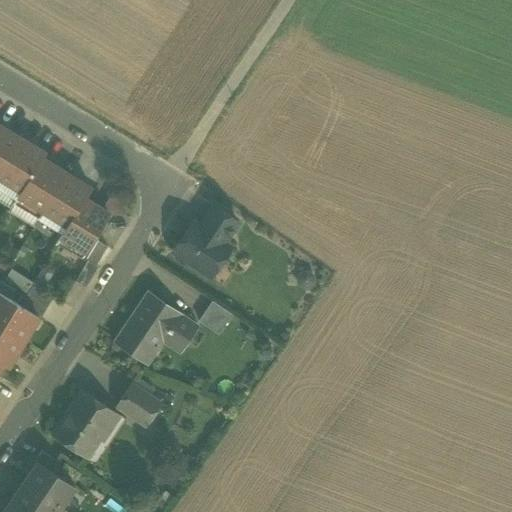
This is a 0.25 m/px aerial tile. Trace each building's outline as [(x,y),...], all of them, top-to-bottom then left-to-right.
[(0,171),(20,139),(0,126),(0,171)] [(41,159),(44,154),(20,139),(0,171),(0,186),(18,197),(41,159)] [(39,217),(66,173),(41,159),(18,197),(15,202),(39,217)] [(84,199),(90,188),(66,173),(39,217),(64,232),(84,199)] [(109,214),(84,199),(64,232),(57,242),(73,252),(75,249),(84,255),(109,214)] [(199,226),(224,243),(238,223),(213,206),(199,226)] [(186,262),(210,277),(230,247),(224,243),(199,226),(193,222),(173,252),(175,253),(176,258),(181,262),(186,262)] [(26,295),(47,308),(53,298),(32,285),(26,295)] [(163,341),(179,352),(197,326),(147,292),(114,342),(147,364),(163,341)] [(0,327),(23,342),(38,317),(17,304),(0,293),(0,327)] [(17,304),(38,317),(40,318),(47,308),(26,295),(23,294),(17,304)] [(211,299),(198,319),(219,333),(232,312),(211,299)] [(0,361),(3,363),(8,367),(23,342),(0,327),(0,361)] [(146,427),(163,400),(129,380),(113,407),(146,427)] [(53,436),(86,458),(98,439),(95,438),(113,411),(83,391),(53,436)] [(37,463),(53,474),(60,463),(41,451),(34,460),(37,463)] [(24,483),(61,508),(74,488),(53,474),(37,463),(24,483)] [(10,503),(23,511),(57,511),(61,508),(24,483),(10,503)] [(23,511),(10,503),(3,511),(23,511)]
